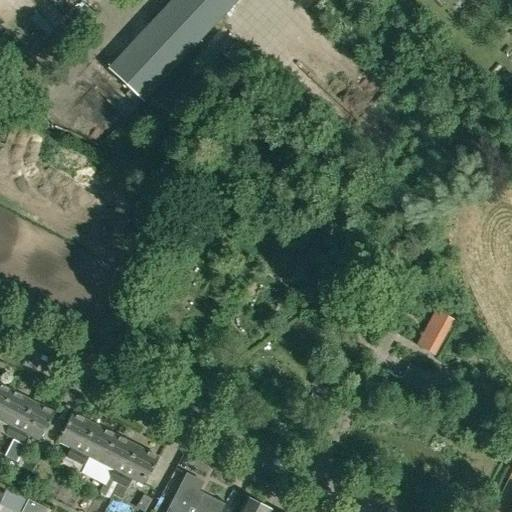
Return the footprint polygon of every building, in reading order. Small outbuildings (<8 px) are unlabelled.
[(171,0),(108,68),(143,100),(237,0),(171,0)] [(437,310),(418,346),(432,353),(452,319),(437,310)] [(413,367),(404,385),(439,404),(449,386),(413,367)] [(329,394),(336,381),(319,371),(312,384),(329,394)] [(0,412),(11,391),(0,385),(0,412)] [(14,439),(18,430),(33,402),(11,391),(0,412),(0,420),(10,425),(5,434),(14,439)] [(369,407),(381,413),(385,404),(377,400),(373,398),(369,406),(369,407)] [(27,434),(40,441),(54,413),(33,402),(18,430),(14,439),(22,443),(27,434)] [(381,414),(392,419),(396,411),(388,406),(386,405),(383,411),(382,413),(381,414)] [(93,424),(72,413),(57,441),(70,447),(67,454),(76,459),(79,452),(93,424)] [(90,458),(101,463),(115,435),(93,424),(79,452),(76,459),(84,463),(88,456),(90,458)] [(116,436),(115,435),(101,463),(114,470),(110,477),(119,481),(123,474),(137,447),(116,436)] [(16,462),(24,446),(13,441),(5,457),(16,462)] [(157,457),(137,447),(123,474),(119,481),(128,486),(131,479),(144,485),(158,458),(157,457)] [(37,465),(26,459),(16,478),(15,479),(27,485),(37,466),(37,465)] [(219,511),(224,504),(198,491),(203,482),(187,473),(172,501),(177,504),(172,511),(219,511)] [(110,497),(112,493),(118,483),(108,478),(100,492),(110,497)] [(118,483),(112,493),(123,499),(128,488),(118,483)] [(18,494),(10,510),(12,511),(14,511),(21,511),(23,508),(24,507),(28,499),(18,494)] [(25,508),(30,511),(34,502),(29,499),(25,508)] [(269,511),(270,511),(246,499),(239,511),(269,511)]
